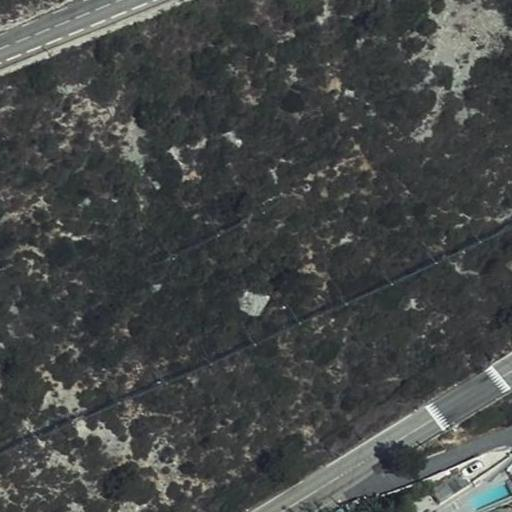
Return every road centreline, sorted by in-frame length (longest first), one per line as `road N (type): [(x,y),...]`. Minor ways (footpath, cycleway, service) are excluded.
road 1 (secondary): [(348,465),(511,368)]
road 2 (residential): [(348,465),(364,484),(387,485),(511,432)]
road 3 (secondary): [(0,49),(117,0)]
